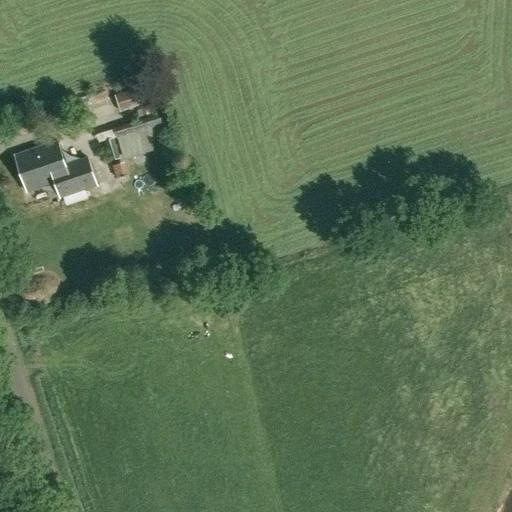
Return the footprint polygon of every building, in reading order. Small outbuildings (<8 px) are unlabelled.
[(115,94),(120,111),(150,100),(147,91),(155,89),(153,81),(115,94)] [(49,109),(37,113),(41,125),(53,121),(49,109)] [(164,110),(113,126),(117,137),(168,121),(164,110)] [(115,136),(104,139),(109,159),(120,156),(115,136)] [(87,157),(65,164),(57,140),(15,154),(28,190),(54,181),(60,196),(97,184),(87,157)] [(124,161),(113,164),(116,177),(128,173),(124,161)]
